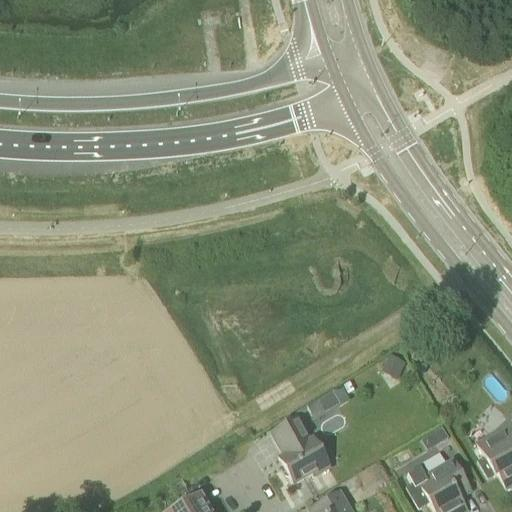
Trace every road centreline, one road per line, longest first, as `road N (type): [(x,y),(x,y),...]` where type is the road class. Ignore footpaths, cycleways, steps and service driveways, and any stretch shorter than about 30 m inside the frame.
road 1 (motorway): [(0,145),(175,143),(347,105)]
road 2 (motorway): [(330,66),(177,97),(0,101)]
road 3 (secondary): [(347,105),(411,208),(511,333)]
road 4 (secondary): [(511,279),(410,147),(370,66)]
